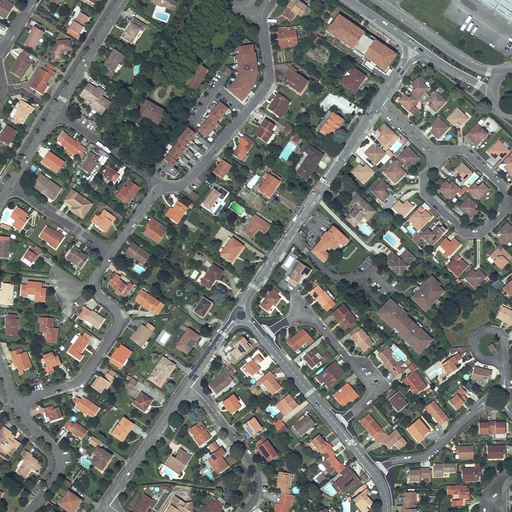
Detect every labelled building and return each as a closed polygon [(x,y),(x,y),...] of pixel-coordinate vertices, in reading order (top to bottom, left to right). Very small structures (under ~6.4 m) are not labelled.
[(0,0),(0,16),(5,19),(9,14),(14,5),(6,0),(4,0),(3,3),(0,0)] [(154,0),(153,3),(174,11),(177,2),(170,0),(154,0)] [(291,0),(281,15),(289,20),(292,15),(294,17),(296,13),(300,16),(306,7),(296,0),(291,0)] [(511,0),(476,0),(485,5),(511,23),(511,0)] [(310,10),(306,7),(300,16),(304,19),(310,10)] [(72,26),(71,25),(69,29),(66,33),(76,39),(78,40),(81,36),(79,35),(89,18),(80,13),(75,21),(72,26)] [(326,32),(384,72),(395,55),(337,15),(326,32)] [(122,37),(132,43),(140,29),(143,31),(146,26),(133,18),(130,23),(131,23),(129,28),(127,30),(128,31),(127,33),(126,32),(125,32),(122,37)] [(24,44),(33,50),(44,33),(34,26),(32,30),(33,31),(29,36),(24,44)] [(286,27),(277,28),(279,46),(289,45),(290,45),(290,44),(297,44),(295,31),(287,32),(286,27)] [(324,34),(318,30),(315,35),(321,39),(324,34)] [(70,41),(68,40),(61,41),(57,41),(51,52),(52,60),(55,61),(63,60),(62,51),(69,51),(71,48),(70,41)] [(227,88),(242,101),(254,86),(259,73),(253,44),(237,46),(239,55),(235,55),(238,71),(235,80),(227,88)] [(108,69),(113,72),(124,56),(115,50),(109,58),(108,60),(109,60),(108,62),(107,61),(104,66),(108,69)] [(18,58),(19,58),(16,64),(10,72),(19,77),(28,63),(27,63),(29,59),(28,58),(21,54),(20,54),(19,56),(18,58)] [(32,88),(40,93),(46,85),(50,77),(52,78),(55,73),(52,71),(54,67),(49,64),(46,68),(45,67),(43,71),(41,69),(35,79),(37,80),(32,88)] [(185,85),(195,91),(208,71),(198,64),(185,85)] [(285,76),(291,80),(287,85),(299,94),(308,81),(296,73),(298,71),(292,67),(285,76)] [(343,85),(354,93),(365,76),(354,69),(343,85)] [(418,79),(417,78),(413,83),(415,85),(413,87),(415,89),(411,93),(412,94),(418,99),(428,89),(423,83),(418,79)] [(84,90),(80,95),(93,104),(91,107),(101,114),(109,103),(101,97),(105,92),(98,87),(97,89),(95,91),(91,88),(92,86),(89,84),(84,90)] [(431,108),(435,113),(446,102),(435,91),(429,98),(433,102),(431,104),(433,106),(431,108)] [(408,99),(407,97),(405,99),(402,97),(398,101),(412,115),(417,109),(414,106),(419,101),(418,99),(412,94),(408,99)] [(290,102),(280,95),(278,98),(276,96),(272,103),(273,104),(272,106),(270,105),(267,109),(278,116),(286,104),(288,105),(290,102)] [(12,123),(18,126),(20,122),(22,123),(30,111),(31,112),(34,108),(22,100),(19,104),(20,105),(18,110),(13,117),(15,118),(12,123)] [(139,113),(158,124),(166,112),(146,101),(139,113)] [(197,130),(207,137),(229,109),(219,101),(207,115),(209,116),(197,130)] [(278,116),(281,118),(289,106),(288,105),(286,104),(278,116)] [(468,119),(457,109),(447,119),(453,126),(457,121),(459,123),(461,121),(463,124),(468,119)] [(331,139),(343,120),(328,110),(323,118),(327,121),(326,122),(322,120),(316,129),(331,139)] [(433,135),(438,140),(449,128),(438,118),(430,126),(433,129),(435,130),(433,132),(435,134),(433,135)] [(257,137),(266,143),(273,133),(270,131),(274,126),(265,120),(261,126),(263,128),(257,137)] [(397,137),(384,124),(378,131),(382,135),(380,137),(382,139),(380,141),(384,145),(388,142),(391,144),(397,137)] [(469,132),(473,136),(471,138),(473,140),(472,141),(476,146),(487,134),(477,124),(469,132)] [(0,137),(0,141),(8,146),(17,131),(6,125),(3,129),(5,130),(1,136),(0,137)] [(107,128),(103,126),(99,131),(103,134),(107,128)] [(263,128),(261,126),(255,135),(257,137),(263,128)] [(163,159),(173,166),(197,134),(187,127),(176,140),(178,141),(167,153),(168,154),(163,159)] [(297,132),(291,141),(294,143),(296,141),(299,142),(303,136),(297,132)] [(76,142),(67,135),(61,144),(67,149),(65,152),(71,156),(74,153),(80,145),(81,143),(77,141),(76,142)] [(252,145),(254,142),(244,135),(242,138),(252,145)] [(200,137),(198,140),(203,145),(206,142),(200,137)] [(237,147),(239,148),(233,155),(241,160),(245,154),(252,145),(242,138),(241,138),(238,142),(240,143),(237,147)] [(504,146),(498,141),(487,152),(492,156),(493,155),(495,157),(497,155),(498,157),(501,159),(509,151),(504,146)] [(80,145),(74,153),(80,157),(86,149),(80,145)] [(312,170),(313,171),(323,155),(307,145),(304,151),(309,154),(297,172),(307,179),(311,174),(309,173),(312,170)] [(370,150),(369,149),(364,153),(376,165),(386,154),(378,146),(375,149),(373,150),(372,149),(370,150)] [(419,158),(408,148),(394,162),(399,167),(403,163),(404,165),(408,161),(410,162),(412,160),(414,163),(419,158)] [(385,153),(390,158),(393,155),(388,150),(385,153)] [(99,157),(90,151),(87,156),(89,157),(81,168),(90,174),(98,163),(96,162),(99,157)] [(44,163),(57,173),(64,162),(49,152),(45,157),(47,159),(44,163)] [(511,153),(503,161),(508,166),(506,167),(508,169),(506,171),(511,175),(511,173),(511,153)] [(386,155),(381,161),(384,164),(389,157),(386,155)] [(218,169),(217,168),(213,172),(222,179),(231,166),(222,160),(220,163),(221,164),(218,167),(219,168),(218,169)] [(402,170),(399,167),(394,162),(384,173),(395,184),(399,179),(398,178),(400,176),(398,174),(402,170)] [(473,174),(462,163),(456,170),(460,174),(458,176),(460,178),(458,180),(462,184),(473,174)] [(358,169),(357,168),(352,172),(364,183),(374,173),(366,165),(363,167),(361,169),(360,167),(358,169)] [(112,180),(115,182),(119,176),(116,174),(117,173),(114,171),(109,167),(103,175),(111,181),(112,180)] [(279,182),(281,179),(271,172),(269,175),(279,182)] [(246,185),(251,189),(257,180),(259,177),(255,173),(246,185)] [(61,189),(41,175),(35,183),(44,189),(42,192),(49,197),(53,192),(57,195),(61,189)] [(259,190),(269,197),(272,192),(271,191),(272,189),(274,190),(279,182),(269,175),(266,179),(259,190)] [(386,193),(385,191),(389,187),(382,180),(372,191),(378,197),(373,202),(377,205),(381,200),(382,202),(387,197),(384,195),(386,193)] [(133,194),(134,194),(139,188),(130,181),(126,187),(121,195),(120,194),(117,198),(124,202),(126,199),(129,201),(133,194)] [(444,186),(443,184),(438,189),(450,200),(457,192),(461,196),(464,193),(460,189),(452,181),(449,184),(448,186),(446,184),(444,186)] [(42,192),(44,189),(35,183),(33,186),(42,192)] [(478,187),(474,183),(468,189),(478,200),(489,189),(484,185),(482,187),(480,185),(478,187)] [(126,187),(124,186),(119,193),(116,197),(117,198),(120,194),(121,195),(126,187)] [(220,187),(217,192),(214,190),(202,206),(210,212),(220,199),(223,201),(229,193),(220,187)] [(65,201),(69,204),(70,202),(75,206),(76,205),(77,206),(73,211),(82,217),(91,204),(72,191),(65,201)] [(375,211),(357,195),(350,204),(355,209),(346,219),(354,227),(364,216),(367,220),(375,211)] [(477,205),(468,197),(458,208),(469,219),(474,214),(472,213),(474,211),(472,210),(474,208),(477,205)] [(167,216),(177,223),(188,208),(178,201),(175,204),(176,205),(173,209),(172,209),(167,216)] [(403,205),(398,201),(392,207),(403,218),(413,207),(409,203),(406,205),(404,203),(403,205)] [(69,204),(74,207),(72,210),(73,211),(77,206),(76,205),(75,206),(70,202),(69,204)] [(26,213),(17,207),(10,217),(15,220),(12,225),(20,231),(27,220),(25,219),(23,217),(26,213)] [(91,221),(100,227),(101,226),(105,229),(110,221),(112,223),(116,218),(105,210),(100,217),(99,216),(98,217),(96,215),(91,221)] [(412,225),(418,231),(431,217),(427,212),(425,215),(423,213),(421,215),(417,211),(410,217),(415,222),(413,224),(412,225)] [(258,229),(264,233),(270,225),(255,215),(254,217),(248,213),(240,225),(246,229),(244,232),(252,237),(257,230),(256,230),(257,228),(258,229)] [(145,233),(158,242),(165,233),(158,228),(161,224),(152,218),(149,222),(152,223),(147,229),(145,233)] [(99,228),(105,232),(112,223),(110,221),(105,229),(101,226),(100,227),(99,228)] [(499,231),(503,236),(502,237),(503,239),(502,240),(506,245),(511,239),(511,227),(507,223),(499,231)] [(59,235),(53,231),(46,226),(40,236),(49,243),(50,243),(50,242),(57,247),(64,237),(60,234),(59,235)] [(431,246),(442,235),(446,230),(442,226),(440,228),(439,228),(438,228),(437,228),(437,229),(436,228),(432,232),(428,228),(427,229),(421,235),(431,246)] [(31,227),(26,234),(29,236),(34,230),(31,227)] [(344,237),(333,228),(327,234),(326,233),(324,236),(325,237),(323,239),(322,238),(321,238),(323,239),(312,251),(323,261),(328,256),(323,251),(329,245),(334,249),(340,242),(344,237)] [(376,235),(373,232),(365,241),(367,244),(376,235)] [(9,237),(0,236),(0,257),(7,258),(9,237)] [(243,246),(232,238),(220,254),(229,261),(235,253),(237,254),(243,246)] [(449,255),(450,255),(460,245),(456,240),(453,243),(451,241),(450,243),(445,238),(439,245),(446,252),(449,255)] [(150,255),(132,242),(125,252),(136,260),(137,257),(145,263),(150,255)] [(81,252),(74,247),(66,258),(81,268),(89,257),(85,254),(84,255),(81,253),(81,252)] [(31,252),(29,250),(24,258),(32,263),(34,260),(36,257),(37,257),(40,254),(33,249),(31,252)] [(489,256),(494,261),(501,268),(507,261),(511,257),(506,252),(503,249),(499,253),(497,252),(495,253),(494,252),(489,256)] [(407,250),(399,258),(401,260),(409,252),(407,250)] [(415,258),(409,252),(401,260),(399,258),(398,259),(391,253),(384,260),(399,275),(415,258)] [(447,266),(457,276),(468,266),(463,261),(461,264),(459,262),(457,263),(456,262),(460,258),(457,255),(453,259),(447,266)] [(297,261),(287,276),(286,275),(282,281),(289,286),(293,280),(297,283),(303,274),(306,276),(311,270),(297,261)] [(508,262),(507,261),(501,268),(494,261),(493,262),(501,269),(508,262)] [(223,272),(213,265),(201,283),(209,288),(215,280),(214,280),(215,278),(216,279),(217,280),(223,272)] [(477,274),(475,272),(472,270),(464,278),(475,288),(486,277),(482,273),(480,274),(479,272),(477,274)] [(117,289),(122,293),(121,294),(125,297),(133,286),(129,283),(127,286),(126,285),(125,285),(123,284),(123,283),(119,280),(121,277),(116,274),(112,281),(109,285),(112,288),(116,290),(117,289)] [(430,303),(442,289),(438,285),(436,284),(436,281),(435,280),(431,275),(419,287),(417,289),(415,287),(413,289),(416,292),(412,296),(423,307),(428,301),(430,303)] [(508,282),(502,289),(509,295),(511,291),(511,279),(509,282),(508,282)] [(498,280),(491,286),(495,291),(502,284),(498,280)] [(20,296),(27,296),(27,294),(36,295),(35,301),(44,302),(46,289),(41,288),(38,288),(38,283),(28,282),(27,286),(21,285),(20,296)] [(13,284),(3,283),(3,288),(2,291),(2,299),(0,299),(0,303),(10,304),(10,300),(12,301),(13,284)] [(317,297),(324,305),(331,300),(324,291),(323,292),(317,285),(309,293),(315,299),(316,298),(317,297)] [(279,293),(272,288),(260,306),(268,311),(272,304),(275,306),(280,298),(276,296),(279,293)] [(142,306),(149,311),(150,309),(154,312),(160,303),(142,290),(136,299),(143,303),(142,306)] [(193,312),(203,318),(206,312),(204,311),(205,310),(207,311),(212,304),(203,297),(193,312)] [(324,305),(317,297),(316,298),(323,306),(324,305)] [(416,325),(406,316),(408,315),(402,310),(404,308),(401,306),(399,308),(390,299),(378,311),(383,315),(381,316),(387,321),(388,320),(394,326),(395,325),(400,331),(406,336),(404,338),(417,350),(421,347),(423,344),(424,346),(429,341),(431,339),(421,329),(419,327),(421,325),(419,322),(416,325)] [(163,305),(160,303),(154,312),(157,314),(163,305)] [(356,320),(343,305),(332,314),(338,321),(340,320),(347,328),(356,320)] [(511,311),(501,307),(497,317),(502,319),(508,322),(507,323),(511,325),(511,322),(511,311)] [(82,319),(88,310),(85,308),(79,317),(82,319)] [(91,312),(88,310),(82,319),(85,321),(86,320),(92,324),(98,328),(104,319),(92,311),(91,312)] [(8,336),(17,336),(18,319),(16,319),(16,315),(8,314),(7,318),(6,318),(5,327),(6,327),(9,327),(9,329),(8,329),(8,336)] [(53,319),(39,317),(38,322),(41,322),(40,332),(47,333),(46,342),(57,343),(58,331),(53,330),(53,328),(54,323),(53,323),(53,319)] [(340,320),(338,321),(345,329),(347,328),(340,320)] [(132,339),(142,346),(152,332),(155,328),(148,323),(145,327),(142,325),(136,332),(137,333),(132,339)] [(360,344),(365,350),(373,344),(361,329),(360,330),(356,326),(348,333),(351,337),(357,344),(358,342),(360,341),(361,343),(360,344)] [(199,336),(188,329),(178,344),(186,350),(191,342),(194,344),(199,336)] [(287,342),(295,351),(306,341),(309,345),(314,341),(311,337),(310,338),(304,331),(299,336),(297,334),(287,342)] [(82,337),(89,341),(92,337),(85,333),(82,337)] [(82,337),(79,334),(67,352),(79,361),(83,356),(80,354),(83,350),(82,349),(86,344),(87,344),(89,341),(82,337)] [(232,351),(238,358),(252,347),(249,343),(248,344),(247,345),(245,344),(247,342),(243,338),(236,343),(238,346),(232,351)] [(194,344),(191,342),(186,350),(178,344),(176,346),(187,354),(194,344)] [(115,355),(113,354),(111,357),(112,358),(110,362),(120,369),(122,365),(121,364),(126,358),(127,358),(132,352),(122,345),(119,349),(115,355)] [(307,362),(312,368),(320,362),(314,356),(318,353),(314,348),(304,356),(308,361),(307,362)] [(31,367),(26,352),(23,353),(20,354),(18,349),(11,352),(12,357),(13,361),(16,360),(16,361),(15,362),(17,366),(19,372),(23,370),(31,367)] [(403,364),(400,361),(397,364),(389,355),(385,349),(378,355),(383,362),(384,361),(385,362),(384,363),(383,364),(389,371),(392,368),(394,367),(396,370),(394,371),(391,374),(394,378),(403,371),(401,369),(399,367),(403,364)] [(236,360),(238,358),(232,351),(230,352),(236,360)] [(52,367),(52,365),(56,364),(57,365),(61,364),(58,356),(54,357),(53,352),(43,356),(46,367),(44,368),(46,374),(49,373),(49,374),(51,373),(51,372),(54,371),(52,367)] [(331,359),(327,353),(323,356),(327,362),(331,359)] [(443,367),(448,375),(457,369),(455,366),(453,364),(456,363),(461,359),(458,353),(445,362),(447,365),(443,367)] [(242,368),(247,375),(250,373),(252,376),(260,369),(257,365),(254,362),(257,359),(260,363),(263,360),(258,355),(242,368)] [(174,365),(163,358),(149,377),(159,384),(164,376),(163,375),(165,373),(166,373),(168,375),(174,365)] [(326,379),(330,385),(341,376),(337,370),(339,368),(335,362),(316,377),(321,383),(323,381),(326,379)] [(492,371),(474,367),(471,379),(486,383),(487,378),(488,375),(490,376),(491,376),(492,371)] [(210,386),(216,394),(230,384),(229,382),(232,379),(230,376),(228,374),(226,371),(222,374),(223,376),(210,386)] [(272,375),(269,371),(259,379),(263,383),(272,395),(281,387),(278,384),(278,385),(273,379),(276,377),(273,374),(272,375)] [(405,383),(410,389),(412,388),(413,389),(412,390),(416,394),(426,386),(420,379),(419,379),(413,372),(404,380),(406,382),(405,383)] [(99,380),(97,378),(91,387),(101,393),(104,389),(109,382),(110,383),(114,377),(108,374),(107,373),(104,379),(101,377),(99,380)] [(223,376),(222,374),(209,385),(210,386),(223,376)] [(137,382),(132,378),(127,387),(132,390),(137,382)] [(341,389),(343,392),(335,398),(341,405),(349,399),(350,400),(351,401),(358,396),(348,383),(341,389)] [(449,402),(456,409),(467,399),(463,395),(466,393),(461,387),(458,390),(460,392),(454,397),(449,402)] [(343,392),(341,389),(333,395),(335,398),(343,392)] [(396,406),(399,411),(407,405),(403,400),(406,396),(402,391),(398,394),(397,393),(388,400),(393,406),(394,408),(396,406)] [(152,400),(141,393),(133,404),(144,411),(148,406),(147,405),(148,403),(149,404),(152,400)] [(239,402),(233,394),(222,402),(225,407),(226,406),(229,410),(232,414),(241,407),(238,403),(239,402)] [(291,401),(286,396),(279,402),(284,409),(281,412),(285,416),(298,406),(293,400),(291,401)] [(99,408),(82,397),(80,399),(77,404),(75,407),(79,410),(80,408),(87,413),(93,417),(99,408)] [(431,414),(438,423),(438,422),(441,425),(448,419),(433,401),(427,406),(427,405),(426,406),(432,413),(431,414)] [(62,418),(58,408),(53,409),(52,406),(44,409),(45,413),(47,412),(49,417),(50,422),(62,418)] [(431,414),(432,413),(426,406),(424,408),(428,413),(430,413),(431,414)] [(360,421),(366,429),(367,428),(371,433),(370,433),(369,434),(372,437),(376,433),(379,437),(383,434),(384,433),(368,414),(360,421)] [(300,422),(299,422),(293,427),(301,436),(315,424),(308,415),(305,418),(300,422)] [(133,425),(123,418),(112,434),(121,440),(127,431),(128,432),(133,425)] [(261,428),(254,418),(244,425),(246,429),(247,431),(249,430),(252,435),(261,428)] [(428,431),(419,419),(407,429),(418,442),(423,437),(422,436),(428,431)] [(275,428),(276,430),(284,424),(281,420),(273,426),(275,428)] [(488,423),(481,423),(479,423),(479,434),(488,434),(488,431),(491,431),(491,421),(488,421),(488,423)] [(495,421),(491,421),(491,431),(495,431),(495,434),(496,434),(504,433),(505,433),(504,423),(503,423),(495,423),(495,421)] [(79,436),(82,438),(87,431),(76,423),(74,425),(71,422),(70,423),(67,428),(66,429),(70,431),(70,430),(79,436)] [(193,433),(196,437),(198,441),(197,442),(200,446),(211,438),(205,431),(205,430),(204,431),(201,426),(203,425),(200,422),(190,429),(193,433)] [(276,430),(279,435),(283,432),(284,433),(289,430),(287,428),(284,424),(276,430)] [(10,455),(12,456),(14,452),(13,452),(16,448),(17,449),(20,444),(15,440),(14,442),(12,440),(13,439),(15,436),(11,434),(12,433),(11,432),(3,427),(0,431),(0,433),(1,434),(5,437),(1,442),(0,442),(0,447),(3,450),(0,453),(0,455),(6,459),(10,455)] [(382,441),(388,448),(393,444),(394,443),(397,447),(399,449),(406,443),(395,430),(388,436),(386,438),(382,441)] [(378,443),(382,441),(386,438),(388,436),(386,437),(383,434),(379,437),(375,441),(378,443)] [(311,441),(308,444),(313,450),(314,449),(317,452),(319,451),(320,452),(321,450),(325,454),(330,449),(332,447),(329,443),(328,444),(325,441),(325,442),(322,439),(319,435),(311,441)] [(111,456),(101,449),(101,450),(98,448),(102,442),(93,436),(90,440),(94,443),(92,444),(97,447),(93,453),(97,455),(92,463),(102,470),(111,456)] [(256,449),(258,452),(260,450),(264,455),(268,461),(277,455),(264,437),(256,443),(259,447),(256,449)] [(458,459),(474,459),(473,446),(455,447),(455,451),(458,451),(458,459)] [(505,446),(487,446),(487,458),(503,458),(503,454),(503,451),(506,451),(505,446)] [(225,454),(221,448),(211,455),(213,458),(208,461),(217,474),(228,467),(223,459),(222,460),(220,457),(221,457),(225,454)] [(175,458),(172,456),(167,462),(176,468),(177,467),(182,470),(191,457),(179,449),(176,453),(178,454),(180,455),(177,460),(175,458)] [(335,455),(330,449),(325,454),(323,455),(326,459),(321,463),(330,474),(335,469),(338,473),(345,468),(342,463),(340,465),(335,458),(332,460),(331,458),(333,456),(335,455)] [(37,469),(38,470),(40,467),(40,464),(38,463),(39,462),(31,456),(32,455),(28,452),(23,459),(25,461),(17,473),(24,478),(30,470),(29,469),(30,467),(31,468),(35,471),(37,469)] [(167,462),(165,465),(179,474),(182,470),(177,467),(176,468),(167,462)] [(475,468),(462,469),(462,481),(478,481),(478,476),(478,473),(481,473),(480,463),(475,463),(475,468)] [(433,477),(442,476),(442,472),(454,472),(454,464),(434,464),(434,467),(435,470),(433,470),(433,477)] [(359,479),(351,470),(350,470),(347,466),(340,472),(343,476),(335,483),(340,490),(343,493),(353,484),(359,479)] [(409,481),(420,481),(420,478),(424,478),(423,469),(419,469),(419,470),(415,470),(409,470),(409,474),(409,477),(409,481)] [(281,493),(289,495),(290,489),(288,489),(290,473),(281,472),(280,479),(278,479),(277,488),(281,488),(281,493)] [(364,481),(369,478),(365,472),(360,475),(364,481)] [(320,483),(326,478),(322,474),(318,477),(316,476),(313,478),(316,482),(318,480),(320,483)] [(71,483),(64,479),(61,484),(67,488),(71,483)] [(338,492),(340,490),(335,483),(332,486),(338,492)] [(367,488),(364,484),(358,489),(361,492),(366,489),(367,488)] [(467,486),(447,486),(447,494),(459,494),(459,498),(469,498),(468,492),(467,492),(467,489),(467,486)] [(351,487),(345,492),(348,496),(354,491),(351,487)] [(369,492),(366,489),(361,492),(353,499),(356,503),(360,508),(363,505),(365,508),(366,507),(372,503),(367,497),(366,495),(369,492)] [(403,505),(413,505),(413,501),(416,501),(415,492),(414,492),(414,489),(408,489),(408,492),(405,492),(405,497),(405,501),(403,501),(403,505)] [(81,500),(68,492),(63,499),(62,498),(59,501),(61,502),(60,504),(71,511),(75,505),(77,506),(81,500)] [(274,511),(278,511),(287,511),(288,508),(289,500),(291,500),(293,501),(293,495),(289,495),(281,493),(279,502),(279,504),(277,504),(275,503),(274,511)] [(153,500),(144,494),(134,508),(140,511),(144,511),(149,506),(152,508),(157,502),(153,499),(153,500)] [(166,511),(186,511),(188,511),(193,511),(193,501),(192,501),(187,503),(186,504),(175,496),(170,504),(171,505),(166,511)] [(214,502),(212,500),(205,509),(206,511),(205,511),(218,511),(222,509),(220,508),(223,505),(221,504),(217,500),(216,499),(214,502)] [(48,502),(47,501),(44,505),(52,510),(55,507),(48,502)] [(365,511),(368,510),(366,507),(365,508),(363,505),(360,508),(356,503),(355,503),(362,511),(365,511)]
